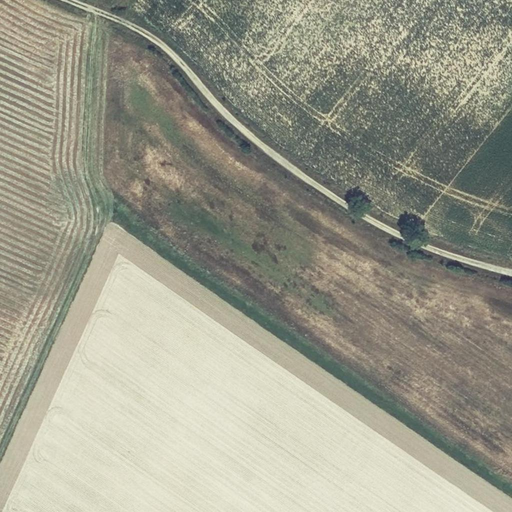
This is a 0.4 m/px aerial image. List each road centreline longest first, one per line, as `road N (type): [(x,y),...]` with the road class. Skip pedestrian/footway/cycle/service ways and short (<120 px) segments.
road 1 (track): [(511,274),(388,229),(251,138),(169,49),(128,21),(71,0)]
road 2 (track): [(99,10),(86,172),(98,221),(0,439)]
